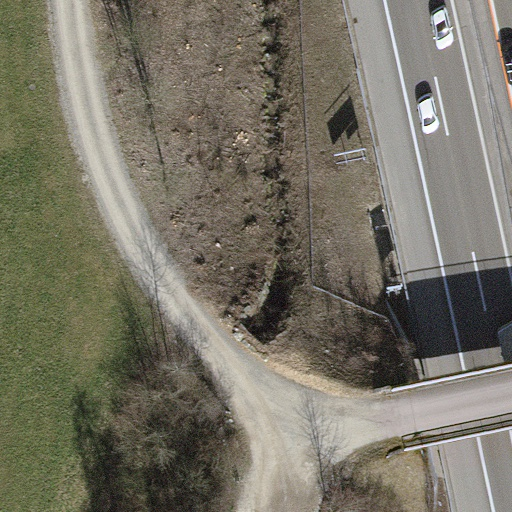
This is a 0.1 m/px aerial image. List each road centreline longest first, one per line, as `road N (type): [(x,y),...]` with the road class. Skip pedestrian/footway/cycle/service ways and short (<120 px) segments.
road 1 (track): [(294,440),(216,362),(138,259),(100,166),(74,48),(72,0)]
road 2 (motorway): [(416,0),(511,421)]
road 3 (track): [(511,393),(294,440)]
